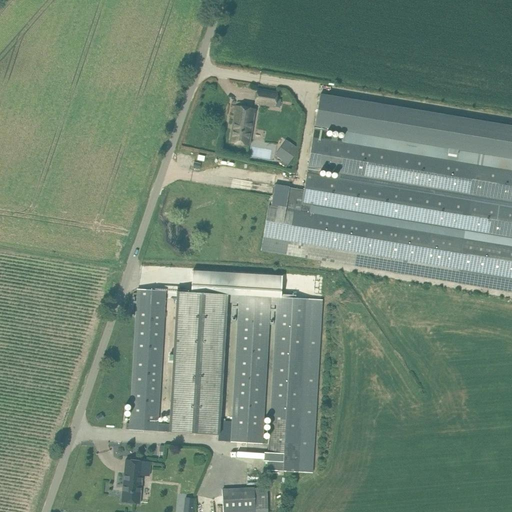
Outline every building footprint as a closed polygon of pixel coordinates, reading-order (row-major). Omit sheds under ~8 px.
[(256,104),(274,106),(276,93),(257,90),(256,104)] [(511,126),(320,95),(304,190),(274,184),(270,206),(268,206),(261,250),(286,254),(457,284),(511,292),(511,126)] [(254,109),(236,106),(230,143),(248,146),(254,109)] [(276,159),(287,166),(294,155),(283,148),(276,159)] [(220,421),(226,303),(238,303),(238,295),(239,295),(269,297),(277,297),(281,298),(282,276),(192,271),(191,292),(184,292),(184,287),(177,287),(169,424),(157,423),(165,291),(137,289),(130,423),(126,423),(126,429),(218,435),(218,441),(230,442),(231,421),(220,421)] [(312,472),(322,300),(281,298),(277,297),(269,438),(261,438),(269,297),(239,295),(231,435),(231,442),(268,444),(267,470),(312,472)] [(121,502),(139,504),(142,476),(149,476),(150,462),(125,460),(121,502)] [(267,511),(266,488),(222,490),(222,511),(267,511)] [(192,511),(194,497),(183,497),(182,511),(192,511)]
